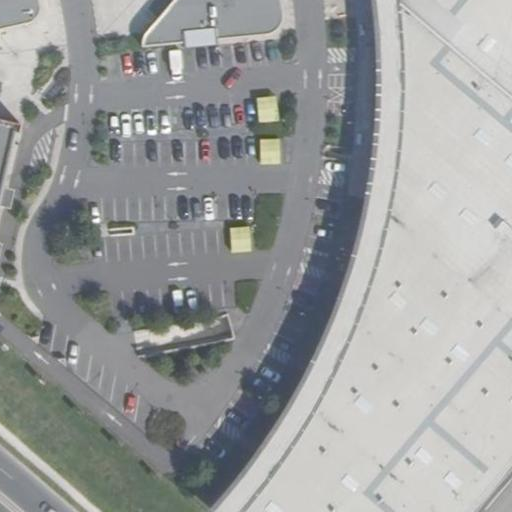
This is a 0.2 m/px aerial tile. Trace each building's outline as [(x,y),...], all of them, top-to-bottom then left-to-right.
[(0,0),(0,28),(27,23),(34,20),(40,13),(41,5),(39,0),(0,0)] [(173,0),(142,38),(141,47),(183,43),(184,47),(217,45),(217,40),(271,33),(280,25),(282,18),(281,0),(173,0)] [(210,511),(479,511),(511,473),(511,0),(370,0),(374,30),(376,89),(365,186),(350,253),(336,297),(309,359),(284,404),(250,459),(210,511)] [(0,247),(1,244),(0,243),(0,206),(10,207),(13,190),(3,187),(18,125),(5,122),(0,120),(0,98),(4,84),(0,83),(0,247)] [(256,97),(259,122),(278,119),(275,95),(256,97)] [(278,139),(261,140),(261,164),(279,163),(278,139)] [(230,228),(231,252),(251,252),(250,227),(230,228)]
